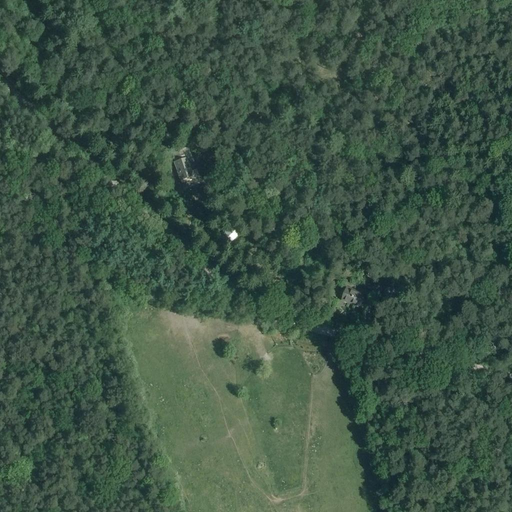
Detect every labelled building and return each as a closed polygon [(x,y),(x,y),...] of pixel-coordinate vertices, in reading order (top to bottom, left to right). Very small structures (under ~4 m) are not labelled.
[(171,154),(182,184),(198,178),(196,171),(191,172),(187,160),(191,158),(188,148),(171,154)] [(206,198),(211,196),(207,186),(202,188),(206,198)] [(231,228),(224,235),(231,242),(238,235),(231,228)] [(387,286),(382,298),(395,304),(400,291),(387,286)] [(342,299),(361,307),(365,295),(346,288),(342,299)]
